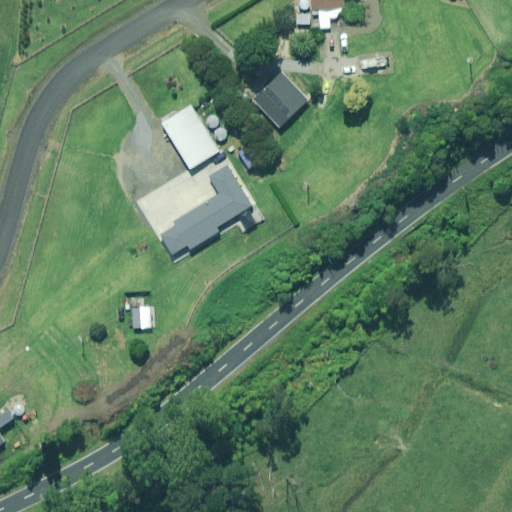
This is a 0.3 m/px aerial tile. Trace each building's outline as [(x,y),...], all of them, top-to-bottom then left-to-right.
[(343,0),(310,0),(312,15),(319,15),(320,29),(330,28),(330,19),(336,18),(335,8),(344,8),(343,0)] [(290,44),(283,31),(274,36),(280,49),(290,44)] [(192,167),(219,150),(190,106),(164,123),(192,167)] [(263,171),(251,154),(242,161),(254,178),(263,171)] [(218,228),(253,206),(228,165),(209,177),(219,194),(172,222),(174,226),(160,235),(172,255),(187,246),(190,251),(220,232),(218,228)]
